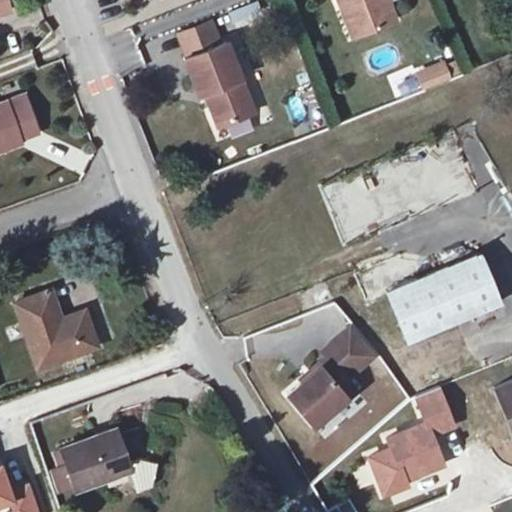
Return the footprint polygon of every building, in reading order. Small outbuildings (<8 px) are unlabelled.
[(352,6),(363,38),(399,25),(390,0),(340,0),(344,9),(352,6)] [(406,0),(392,5),(399,25),(413,20),(406,0)] [(355,41),(363,38),(352,6),(344,9),(355,41)] [(219,14),(177,29),(185,55),(228,41),(219,14)] [(109,38),(120,74),(144,66),(133,31),(109,38)] [(206,92),(217,126),(252,114),(228,41),(185,55),(198,94),(206,92)] [(422,90),(451,79),(443,60),(414,71),(422,90)] [(18,102),(0,108),(0,152),(10,149),(9,143),(30,136),(18,102)] [(448,135),(319,185),(343,247),(472,197),(448,135)] [(500,297),(480,250),(438,266),(429,243),(417,243),(352,268),(363,296),(386,287),(407,335),(500,297)] [(45,290),(13,302),(36,365),(98,345),(84,309),(54,320),(45,290)] [(319,364),(272,396),(298,433),(351,399),(342,385),(368,366),(344,333),(312,353),(319,364)] [(511,376),(499,382),(511,414),(511,376)] [(115,428),(61,447),(76,488),(130,469),(115,428)] [(131,467),(138,492),(157,486),(151,462),(131,467)]
